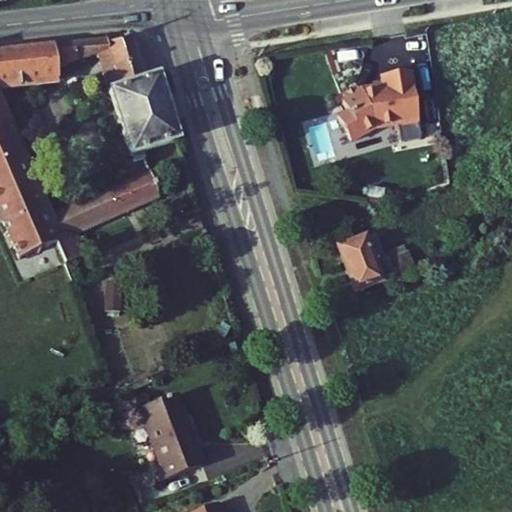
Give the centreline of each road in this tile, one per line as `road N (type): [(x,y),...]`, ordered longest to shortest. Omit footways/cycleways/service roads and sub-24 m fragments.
road 1 (primary): [(167,8),(327,511)]
road 2 (primary): [(352,511),(199,23)]
road 3 (secondary): [(0,25),(167,8)]
road 4 (secondary): [(199,23),(351,0)]
